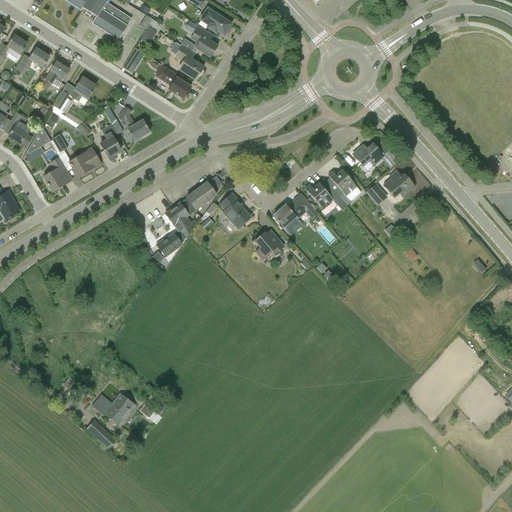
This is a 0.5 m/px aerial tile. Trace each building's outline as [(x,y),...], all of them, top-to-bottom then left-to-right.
[(90,13),(95,16),(96,17),(92,24),(118,41),(127,27),(123,24),(127,17),(127,16),(106,3),(107,0),(63,0),(81,11),(83,9),(90,13)] [(186,0),(200,9),(205,1),(203,0),(186,0)] [(231,28),(229,27),(231,24),(207,9),(199,20),(207,26),(206,28),(215,33),(216,31),(223,36),(225,33),(227,34),(231,28)] [(210,35),(198,27),(188,21),(186,21),(184,22),(183,23),(183,25),(184,27),(185,27),(184,29),(193,34),(190,39),(197,44),(195,48),(210,58),(217,46),(207,40),(210,35)] [(141,40),(147,43),(154,30),(149,26),(141,40)] [(1,48),(0,49),(0,65),(7,54),(17,60),(19,56),(27,44),(14,36),(5,50),(1,48)] [(174,57),(183,63),(178,70),(195,81),(203,68),(191,60),(194,54),(181,46),(174,57)] [(24,56),(16,70),(14,73),(19,76),(21,73),(24,75),(32,62),(43,68),(49,58),(36,49),(29,59),(24,56)] [(139,52),(129,65),(135,69),(144,56),(139,52)] [(51,72),(46,81),(41,78),(39,82),(42,84),(40,88),(47,92),(51,84),(52,85),(55,80),(61,84),(69,70),(56,62),(50,72),(51,72)] [(183,80),(167,69),(161,66),(154,76),(171,87),(168,91),(182,100),(190,88),(182,83),(183,80)] [(75,89),(70,97),(72,98),(78,102),(81,97),(87,101),(88,99),(96,87),(82,78),(75,89)] [(14,103),(21,108),(26,99),(19,95),(14,103)] [(60,95),(50,111),(57,115),(67,99),(60,95)] [(0,127),(8,114),(6,112),(9,108),(2,103),(0,106),(0,127)] [(102,109),(111,125),(116,135),(122,132),(107,106),(102,109)] [(134,142),(150,133),(142,121),(134,125),(129,116),(131,112),(125,108),(118,118),(125,122),(129,129),(127,130),(134,142)] [(32,138),(27,135),(31,129),(24,124),(27,120),(16,113),(10,123),(15,126),(8,137),(20,145),(21,144),(26,147),(32,138)] [(86,137),(91,132),(83,123),(78,128),(86,137)] [(112,138),(116,135),(111,125),(101,131),(107,141),(100,145),(108,159),(120,152),(112,138)] [(50,141),(41,127),(27,151),(29,154),(50,141)] [(60,154),(68,149),(59,135),(51,139),(60,154)] [(372,166),(383,157),(372,144),(364,151),(360,147),(352,155),(362,166),(368,161),(372,166)] [(93,167),(100,163),(92,150),(86,154),(85,154),(69,163),(78,177),(94,168),(93,167)] [(386,160),(392,166),(401,158),(395,152),(386,160)] [(52,193),(72,181),(59,159),(50,164),(55,171),(43,178),(52,193)] [(351,203),(345,196),(349,192),(348,190),(349,189),(351,191),(356,187),(341,170),(337,174),(338,176),(337,178),(332,172),(327,176),(337,187),(332,191),(341,201),(346,207),(351,203)] [(402,197),(413,187),(403,175),(401,177),(395,170),(389,176),(391,179),(383,186),(393,197),(398,193),(402,197)] [(215,191),(222,186),(215,176),(208,181),(215,191)] [(207,183),(192,193),(201,206),(216,195),(207,183)] [(341,201),(332,191),(330,188),(325,192),(318,184),(314,187),(316,189),(314,191),(309,185),(304,189),(322,209),(327,205),(324,203),(326,202),(328,204),(332,200),(337,205),(341,201)] [(365,193),(377,206),(387,197),(375,184),(365,193)] [(6,220),(19,212),(12,200),(13,199),(9,191),(0,196),(0,210),(6,220)] [(186,217),(201,206),(192,193),(186,198),(187,199),(180,204),(179,203),(172,209),(185,227),(184,228),(188,232),(193,228),(197,224),(194,220),(190,223),(186,217)] [(237,229),(249,217),(240,207),(242,206),(231,194),(219,205),(225,211),(222,213),(237,229)] [(291,224),(304,213),(294,202),(287,208),(285,205),(273,216),(283,228),(289,223),(291,224)] [(213,203),(206,213),(212,217),(219,208),(213,203)] [(311,206),(305,212),(311,220),(318,214),(311,206)] [(178,232),(179,235),(181,234),(184,239),(184,238),(189,235),(187,233),(188,232),(184,228),(185,227),(172,209),(164,214),(173,227),(174,227),(178,232)] [(390,225),(384,230),(392,239),(398,234),(390,225)] [(274,254),(283,246),(270,231),(265,235),(263,233),(254,241),(259,248),(255,252),(262,260),(271,252),(274,254)] [(173,234),(166,239),(165,238),(155,245),(156,246),(149,251),(152,259),(155,263),(174,250),(180,246),(184,239),(181,234),(179,235),(178,232),(174,235),(173,234)] [(401,253),(409,263),(417,257),(409,247),(401,253)] [(481,275),(486,270),(478,260),(472,264),(481,275)] [(328,271),(324,275),(332,285),(337,281),(328,271)] [(70,377),(63,385),(71,391),(77,384),(70,377)] [(118,425),(134,405),(120,394),(113,404),(101,395),(91,406),(104,416),(105,417),(106,416),(118,425)] [(139,411),(156,424),(162,417),(145,404),(139,411)] [(108,449),(116,441),(94,420),(86,428),(108,449)]
